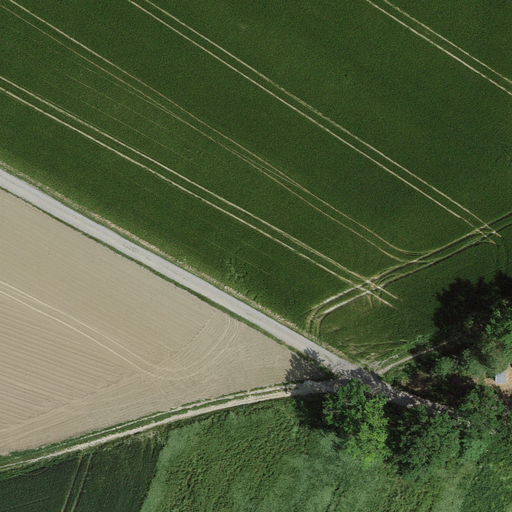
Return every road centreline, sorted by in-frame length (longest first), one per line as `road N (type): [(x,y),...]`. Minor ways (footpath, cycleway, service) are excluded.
road 1 (track): [(0,176),(362,379),(511,433)]
road 2 (track): [(511,309),(362,379),(226,403),(0,467)]
